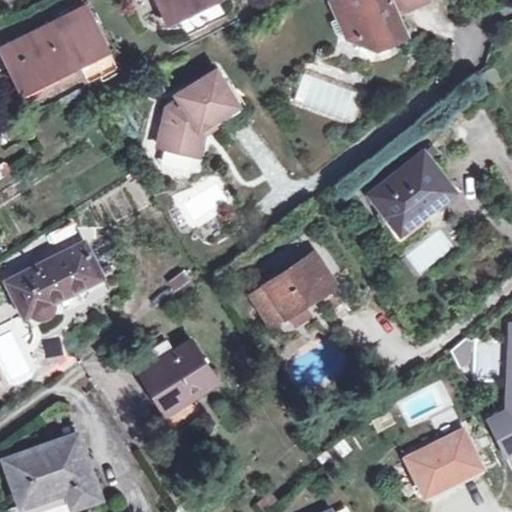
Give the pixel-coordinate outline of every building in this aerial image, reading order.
[(156,0),(163,15),(195,0),(197,0),(201,8),(219,0),(156,0)] [(197,0),(195,0),(163,15),(168,24),(201,8),(197,0)] [(394,6),(407,0),(332,0),(349,35),(375,45),(405,30),(398,14),(394,6)] [(407,0),(394,6),(398,14),(427,0),(407,0)] [(105,43),(86,6),(0,49),(19,86),(105,43)] [(198,157),(202,136),(199,131),(212,122),(237,106),(215,72),(176,96),(179,101),(166,110),(158,147),(198,157)] [(352,117),(361,91),(328,79),(318,105),(352,117)] [(215,128),(212,122),(199,131),(202,136),(215,128)] [(421,208),(424,212),(452,190),(422,152),(370,193),(397,227),(421,208)] [(0,163),(0,179),(13,172),(6,160),(0,163)] [(397,227),(400,231),(424,212),(421,208),(397,227)] [(8,281),(16,298),(24,294),(32,310),(33,312),(36,314),(39,316),(42,316),(45,314),(48,313),(50,310),(51,307),(51,304),(50,301),(100,275),(84,243),(8,281)] [(318,296),(335,285),(313,253),(249,295),(270,326),(287,314),(301,305),(317,293),(318,296)] [(187,280),(181,272),(169,281),(176,290),(187,280)] [(335,285),(318,296),(329,311),(345,300),(335,285)] [(24,294),(16,298),(24,314),(32,310),(24,294)] [(307,314),(301,305),(287,314),(293,324),(307,314)] [(192,397),(189,393),(197,387),(198,390),(215,379),(191,340),(140,372),(166,413),(192,397)] [(511,412),(508,410),(487,420),(504,455),(511,451),(511,412)] [(44,446),(73,435),(69,422),(39,432),(44,446)] [(481,467),(462,428),(405,457),(424,495),(481,467)] [(76,434),(73,435),(44,446),(5,460),(21,504),(66,488),(72,505),(98,496),(76,434)]
